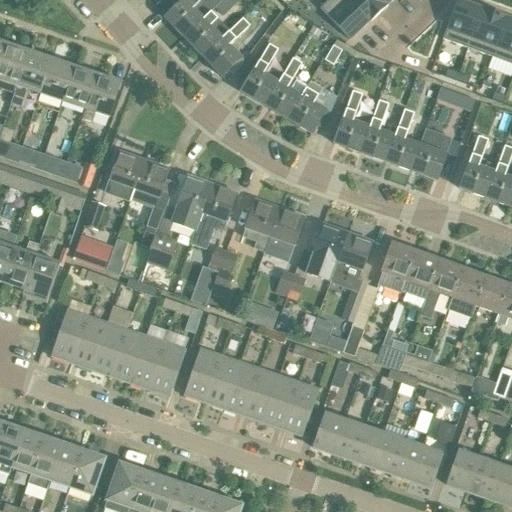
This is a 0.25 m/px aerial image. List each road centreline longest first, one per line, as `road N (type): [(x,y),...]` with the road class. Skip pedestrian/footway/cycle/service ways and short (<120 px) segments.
road 1 (residential): [(511,237),(455,217),(403,217),(231,148),(106,9)]
road 2 (residential): [(0,372),(300,480)]
